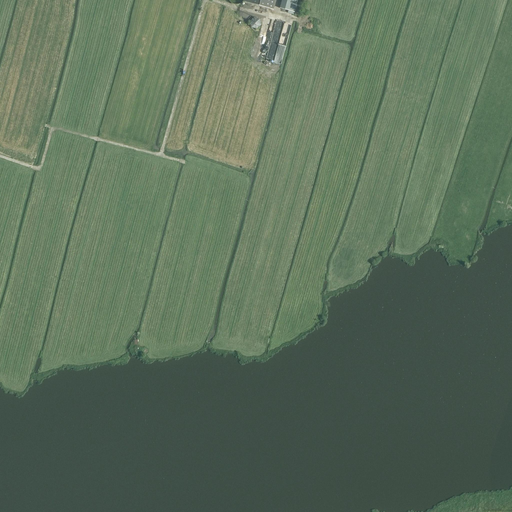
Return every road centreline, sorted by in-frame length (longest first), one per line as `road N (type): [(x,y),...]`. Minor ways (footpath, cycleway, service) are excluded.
road 1 (track): [(0,156),(39,168),(55,128),(160,155)]
road 2 (track): [(160,155),(205,0)]
